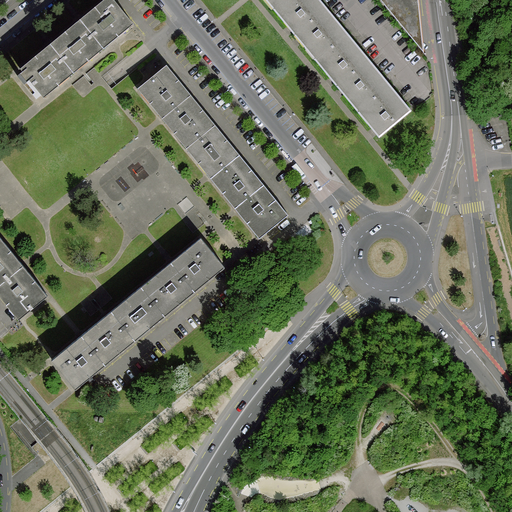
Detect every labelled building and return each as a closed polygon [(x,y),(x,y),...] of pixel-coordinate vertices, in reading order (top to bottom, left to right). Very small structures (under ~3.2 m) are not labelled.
[(113,0),(101,0),(18,71),(42,99),(133,22),(113,0)] [(315,0),(261,0),(379,139),(410,111),(315,0)] [(381,0),(422,50),(417,0),(381,0)] [(289,214),(166,66),(138,89),(262,237),(289,214)] [(498,116),(494,96),(481,98),(485,119),(498,116)] [(0,235),(0,294),(21,320),(50,296),(0,235)] [(226,264),(201,235),(57,355),(81,384),(226,264)]
